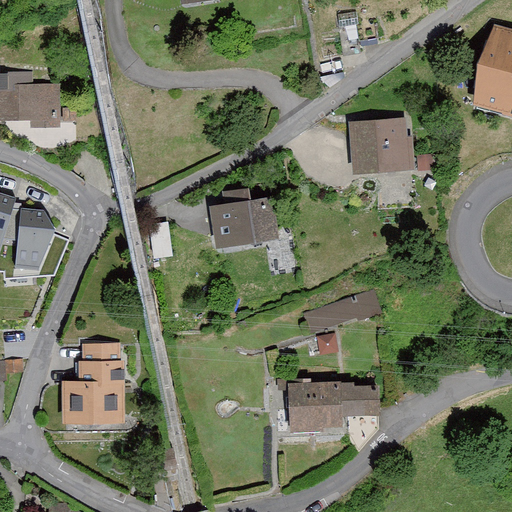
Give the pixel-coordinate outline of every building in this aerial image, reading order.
[(317,36),(322,59),(363,50),(358,26),(317,36)] [(511,37),(495,33),(476,105),(511,114),(511,37)] [(0,119),(58,120),(58,85),(32,85),(33,73),(0,72),(0,119)] [(413,123),(354,123),(355,177),(414,176),(413,123)] [(266,186),(210,198),(221,250),(277,238),(266,186)] [(0,244),(14,200),(0,195),(0,244)] [(45,213),(23,210),(16,269),(37,271),(54,230),(45,213)] [(311,332),(384,315),(379,292),(306,308),(311,332)] [(131,343),(83,343),(83,390),(66,390),(67,437),(132,437),(131,343)] [(376,380),(283,380),(283,442),(377,442),(376,380)]
